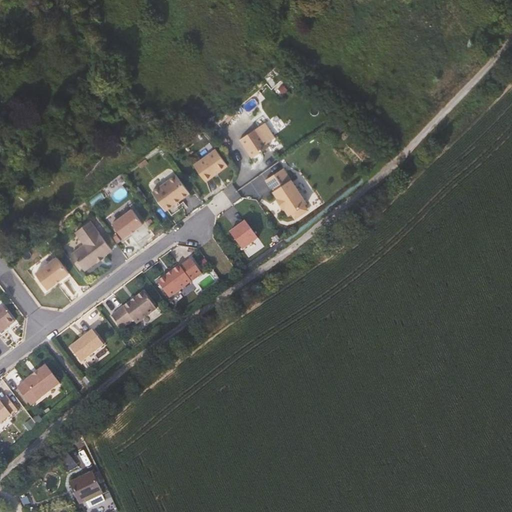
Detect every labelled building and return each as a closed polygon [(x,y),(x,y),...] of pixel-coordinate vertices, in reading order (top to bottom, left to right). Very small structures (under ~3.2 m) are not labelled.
[(125,75),(123,74),(121,74),(119,75),(117,77),(116,80),(119,84),(123,85),(126,82),(127,80),(127,78),(125,75)] [(243,135),(255,153),(272,141),(260,123),(243,135)] [(209,175),(231,160),(220,143),(198,159),(209,175)] [(286,204),(292,211),(308,200),(285,164),(268,176),(280,194),(279,195),(285,204),(286,204)] [(157,185),(170,203),(194,186),(180,168),(157,185)] [(233,204),(242,198),(237,191),(228,198),(233,204)] [(137,203),(117,217),(124,227),(127,232),(148,218),(147,216),(137,203)] [(77,248),(90,265),(102,255),(103,256),(109,252),(108,250),(117,244),(109,234),(95,215),(82,225),(91,238),(77,248)] [(237,231),(246,245),(262,234),(252,220),(237,231)] [(64,254),(63,252),(54,259),(43,267),(55,283),(75,268),(64,254)] [(211,267),(203,255),(195,260),(203,272),(211,267)] [(163,276),(172,291),(194,275),(184,260),(163,276)] [(137,315),(140,319),(160,304),(148,287),(115,311),(125,324),(137,315)] [(0,331),(19,318),(8,302),(0,306),(0,331)] [(82,366),(105,349),(94,334),(71,350),(82,366)] [(19,390),(32,408),(62,387),(49,368),(19,390)] [(0,427),(20,413),(10,398),(0,405),(0,427)] [(97,504),(105,499),(93,474),(72,484),(81,504),(94,498),(97,504)] [(109,495),(104,482),(100,484),(105,497),(109,495)]
